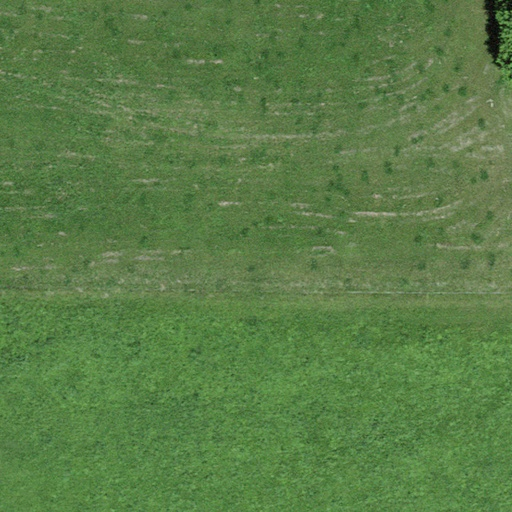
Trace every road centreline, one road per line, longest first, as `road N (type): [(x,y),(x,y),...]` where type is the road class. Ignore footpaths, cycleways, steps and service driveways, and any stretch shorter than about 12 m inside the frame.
road 1 (motorway): [(450,511),(43,0)]
road 2 (motorway): [(0,310),(172,511)]
